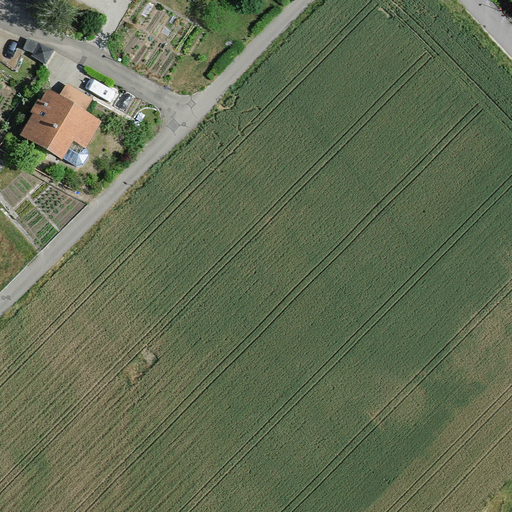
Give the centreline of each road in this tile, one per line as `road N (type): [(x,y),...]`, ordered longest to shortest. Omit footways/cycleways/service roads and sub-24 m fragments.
road 1 (residential): [(0,311),(195,113)]
road 2 (residential): [(195,113),(0,9)]
road 3 (residential): [(195,113),(307,0)]
